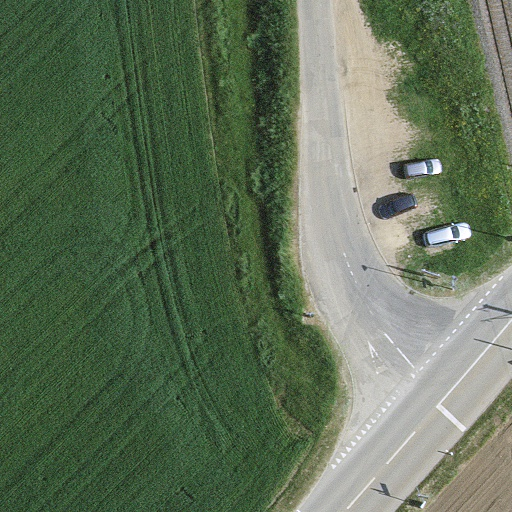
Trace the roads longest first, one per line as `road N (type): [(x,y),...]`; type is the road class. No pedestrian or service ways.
road 1 (unclassified): [(318,0),(325,161),(350,280),(388,338),(449,398)]
road 2 (tertiary): [(342,511),(449,398)]
